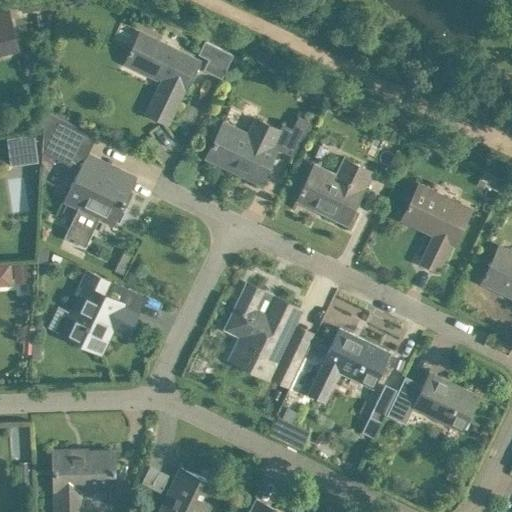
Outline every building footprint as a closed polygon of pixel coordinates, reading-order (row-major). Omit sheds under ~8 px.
[(167,122),(176,105),(184,88),(185,88),(198,59),(139,31),(124,64),(126,60),(162,77),(146,112),(167,122)] [(483,77),(479,92),(500,98),(501,96),(510,99),(511,92),(511,87),(503,85),(504,83),(483,77)] [(45,109),(42,151),(78,169),(63,200),(80,208),(67,237),(87,247),(100,219),(113,225),(115,220),(119,222),(125,210),(121,209),(132,186),(119,179),(123,170),(88,153),(97,134),(45,109)] [(292,128),(292,129),(304,134),(306,135),(312,122),(298,116),(292,128)] [(259,182),(283,131),(254,117),(247,133),(224,123),(209,153),(237,166),(235,171),(259,182)] [(34,133),(7,136),(11,164),(37,160),(34,133)] [(345,224),(354,207),(372,170),(349,159),(340,178),(312,164),(295,200),(345,224)] [(499,191),(502,184),(481,174),(477,184),(483,187),(484,184),(499,191)] [(436,268),(445,250),(449,241),(452,242),(469,208),(418,184),(409,203),(407,203),(405,206),(407,207),(402,218),(403,218),(404,215),(434,229),(420,260),(436,268)] [(40,245),(37,262),(46,263),(49,247),(40,245)] [(511,251),(498,245),(481,280),(511,294),(511,251)] [(119,261),(115,269),(123,273),(127,264),(119,261)] [(0,284),(11,284),(9,262),(0,262),(0,284)] [(29,262),(13,264),(15,283),(30,281),(29,262)] [(71,310),(61,332),(101,351),(112,328),(126,334),(138,311),(146,294),(110,277),(108,281),(85,270),(78,284),(83,286),(71,310)] [(246,283),(248,284),(228,327),(253,339),(241,364),(266,376),(299,307),(274,295),(272,299),(262,294),(264,290),(247,282),(246,283)] [(24,326),(24,339),(34,340),(34,327),(24,326)] [(322,362),(307,392),(324,400),(330,388),(338,370),(372,386),(389,351),(339,327),(322,362)] [(403,379),(386,413),(404,422),(412,405),(462,430),(479,395),(429,370),(420,388),(403,379)] [(384,385),(374,406),(385,411),(395,390),(384,385)] [(279,414),(270,432),(284,439),(293,421),(292,421),(281,415),(279,414)] [(369,417),(362,431),(373,436),(380,422),(369,417)] [(53,450),(53,472),(54,488),(55,488),(56,511),(82,511),(82,503),(77,503),(77,488),(108,487),(108,472),(114,472),(113,450),(71,452),(70,449),(53,450)] [(145,480),(163,489),(172,472),(153,463),(145,480)] [(204,511),(210,502),(218,484),(181,466),(158,511),(204,511)] [(285,511),(256,498),(248,511),(285,511)]
